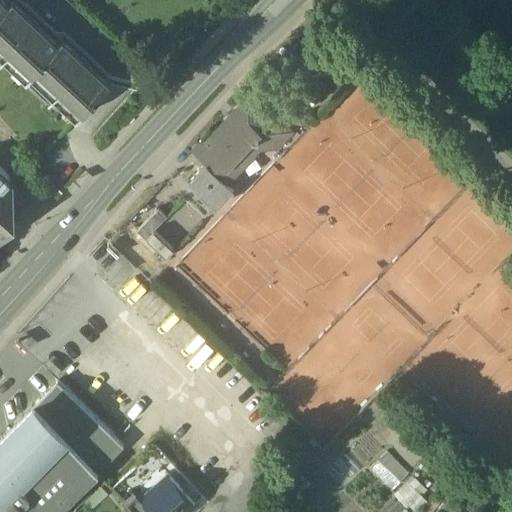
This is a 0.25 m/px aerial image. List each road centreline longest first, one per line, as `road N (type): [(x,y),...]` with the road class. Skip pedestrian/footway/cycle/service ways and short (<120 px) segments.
road 1 (tertiary): [(0,304),(284,0)]
road 2 (unknown): [(511,105),(413,13)]
